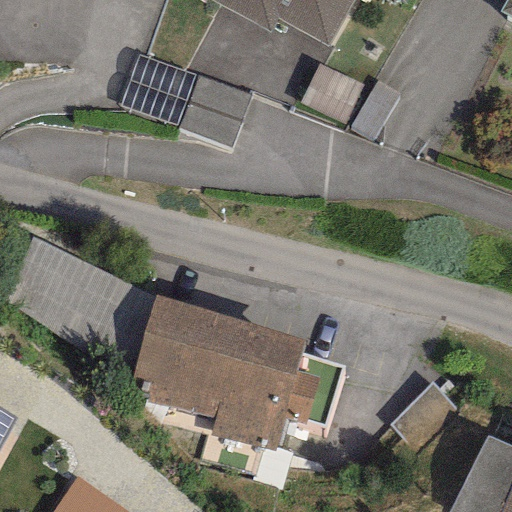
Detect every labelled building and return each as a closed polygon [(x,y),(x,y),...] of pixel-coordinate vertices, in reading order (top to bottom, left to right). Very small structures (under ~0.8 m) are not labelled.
[(353,0),(206,0),(207,0),(269,34),(277,20),(328,47),(353,0)] [(511,0),(503,0),(497,12),(511,20),(511,0)] [(193,76),(137,55),(118,106),(174,127),(193,76)] [(364,88),(315,65),(296,105),(344,126),(364,88)] [(248,97),(195,78),(177,130),(230,147),(248,97)] [(396,94),(375,82),(348,129),(368,141),(396,94)] [(130,378),(153,297),(30,240),(3,301),(130,378)] [(304,340),(153,297),(130,378),(148,384),(144,400),(212,419),(207,435),(271,454),(280,421),(303,426),(305,421),(322,428),(341,368),(299,356),(304,340)] [(0,438),(12,416),(0,409),(0,438)] [(498,511),(511,477),(511,448),(484,436),(447,511),(498,511)] [(511,511),(511,477),(498,511),(511,511)] [(120,511),(76,480),(51,511),(120,511)]
